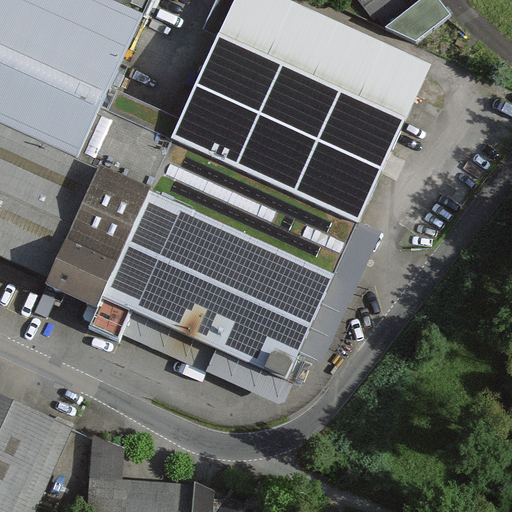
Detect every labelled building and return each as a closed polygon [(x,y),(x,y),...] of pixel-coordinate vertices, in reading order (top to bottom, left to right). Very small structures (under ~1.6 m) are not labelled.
[(0,0),(0,253),(288,383),(335,277),(76,162),(140,18),(99,0),(0,0)] [(432,66),(288,0),(238,0),(174,138),(359,224),(432,66)] [(360,0),(372,19),(402,1),(401,0),(360,0)] [(390,29),(413,11),(405,0),(382,18),(390,29)] [(0,511),(32,511),(69,430),(0,398),(0,511)] [(121,484),(123,450),(92,439),(88,511),(197,511),(199,488),(121,484)]
